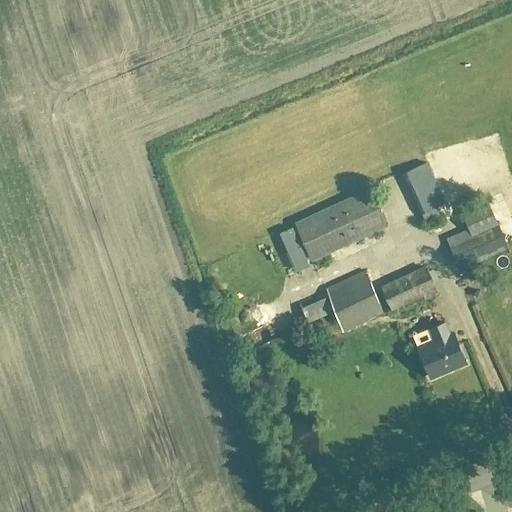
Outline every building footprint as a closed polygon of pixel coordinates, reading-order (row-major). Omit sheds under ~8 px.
[(447,208),(436,164),(413,170),(424,213),(447,208)] [(312,261),(339,248),(386,227),(369,190),(295,224),(312,261)] [(469,230),(447,239),(459,266),(505,246),(486,204),(462,215),(469,230)] [(425,268),(381,289),(391,310),(422,295),(424,300),(437,294),(425,268)] [(364,272),(324,291),(343,332),(384,313),(364,272)] [(329,310),(324,296),(300,306),(306,320),(329,310)] [(417,348),(430,378),(466,362),(453,333),(450,334),(445,323),(429,329),(434,341),(417,348)]
